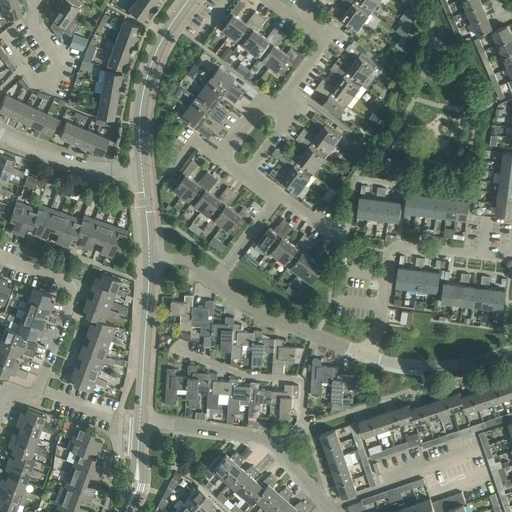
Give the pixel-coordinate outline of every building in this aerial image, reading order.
[(57,0),(54,5),(72,17),(81,3),(83,0),(61,0),(60,3),(57,0)] [(149,10),(135,0),(129,10),(142,19),(149,10)] [(154,0),(135,0),(149,10),(155,0),(154,0)] [(239,0),(219,27),(230,35),(241,19),(237,15),(246,3),(241,0),(239,0)] [(344,0),(351,5),(348,10),(364,22),(371,12),(363,6),(365,3),(361,0),(357,6),(353,3),(355,0),(344,0)] [(355,0),(353,3),(357,6),(361,0),(365,3),(363,6),(371,12),(379,2),(376,0),(355,0)] [(462,0),(467,10),(482,4),(480,0),(462,0)] [(18,3),(2,8),(6,19),(22,15),(18,3)] [(444,6),(449,18),(454,16),(448,4),(444,6)] [(467,10),(472,22),(487,15),(482,4),(467,10)] [(55,19),(50,26),(58,36),(63,29),(71,35),(80,22),(72,17),(54,5),(52,9),(55,11),(51,16),(55,19)] [(364,22),(348,10),(344,15),(332,6),(328,11),(356,32),(364,22)] [(230,35),(240,42),(245,35),(248,37),(251,33),(246,29),(249,25),(251,27),(260,15),(255,11),(246,23),(241,19),(230,35)] [(240,42),(250,50),(262,34),(257,31),(266,18),(260,15),(251,27),(249,25),(246,29),(251,33),(248,37),(245,35),(240,42)] [(487,15),(472,22),(477,34),(492,27),(487,15)] [(449,18),(454,30),(459,28),(454,16),(449,18)] [(123,19),(119,30),(135,36),(139,25),(123,19)] [(493,31),(498,44),(511,37),(511,35),(507,25),(493,31)] [(250,50),(260,58),(266,50),(268,52),(271,48),(266,44),(269,40),(272,42),(281,30),(275,26),(266,38),(262,34),(250,50)] [(399,27),(396,31),(403,36),(407,39),(408,33),(399,27)] [(459,28),(454,30),(459,41),(464,39),(459,28)] [(119,30),(115,41),(131,47),(135,36),(119,30)] [(260,58),(270,65),(282,49),(277,46),(286,34),(281,30),(272,42),(269,40),(266,44),(271,48),(268,52),(266,50),(260,58)] [(474,39),(480,51),(484,49),(479,37),(474,39)] [(511,37),(498,44),(503,55),(511,51),(511,37)] [(70,46),(82,50),(85,44),(72,40),(70,46)] [(115,41),(111,52),(127,58),(131,47),(115,41)] [(357,58),(354,62),(369,74),(377,64),(364,54),(368,49),(359,43),(356,48),(349,43),(345,49),(357,58)] [(282,49),(270,65),(283,75),(291,64),(296,68),(306,54),(295,50),(291,47),(287,53),(282,49)] [(480,51),(485,63),(489,61),(484,49),(480,51)] [(511,51),(503,55),(508,67),(511,65),(511,51)] [(127,58),(111,52),(107,63),(123,69),(127,58)] [(2,57),(9,66),(12,64),(6,55),(2,57)] [(338,58),(334,63),(346,73),(344,75),(348,78),(352,73),(356,76),(354,79),(362,84),(369,74),(354,62),(350,67),(338,58)] [(485,63),(490,75),(494,73),(489,61),(485,63)] [(241,62),(236,68),(246,75),(251,69),(241,62)] [(342,78),(338,83),(354,94),(362,84),(354,79),(356,76),(352,73),(348,78),(344,75),(346,73),(334,63),(330,69),(342,78)] [(219,66),(212,77),(219,82),(221,79),(226,83),(222,88),(226,91),(228,88),(240,97),(243,92),(231,83),(235,78),(219,66)] [(100,69),(98,80),(103,81),(120,84),(122,73),(112,71),(105,70),(100,69)] [(490,75),(495,87),(500,85),(494,73),(490,75)] [(212,77),(204,87),(220,98),(223,94),(236,103),(240,97),(228,88),(226,91),(222,88),(226,83),(221,79),(219,82),(212,77)] [(323,78),(319,84),(331,93),(333,90),(337,93),(333,98),(337,101),(339,99),(347,105),(354,94),(338,83),(335,87),(323,78)] [(103,81),(101,93),(117,96),(120,84),(103,81)] [(331,93),(319,84),(315,89),(327,98),(323,103),(339,115),(347,105),(339,99),(337,101),(333,98),(337,93),(333,90),(331,93)] [(500,85),(495,87),(500,99),(505,97),(500,85)] [(204,87),(197,97),(204,103),(202,105),(206,108),(210,103),(214,106),(212,109),(224,118),(228,112),(216,103),(220,98),(204,87)] [(101,93),(99,104),(115,107),(117,96),(101,93)] [(0,104),(0,109),(9,114),(16,99),(5,94),(0,104)] [(172,94),(168,99),(172,102),(176,97),(172,94)] [(197,97),(189,107),(205,119),(208,114),(220,123),(224,118),(212,109),(214,106),(210,103),(206,108),(202,105),(204,103),(197,97)] [(9,114),(19,119),(26,103),(16,99),(9,114)] [(19,119),(30,123),(37,108),(26,103),(19,119)] [(115,107),(99,104),(97,116),(113,119),(115,107)] [(189,107),(181,117),(186,121),(189,123),(209,138),(213,133),(201,124),(205,119),(189,107)] [(30,123),(40,128),(47,113),(37,108),(30,123)] [(47,113),(40,128),(51,133),(58,118),(47,113)] [(323,127),(319,132),(335,144),(343,134),(315,113),(311,118),(323,127)] [(59,136),(70,140),(76,125),(66,120),(59,136)] [(70,140),(81,145),(87,129),(76,125),(70,140)] [(304,128),(300,133),(312,142),(310,145),(314,148),(318,143),(322,146),(320,148),(327,154),(335,144),(319,132),(316,137),(304,128)] [(81,145),(91,149),(98,134),(87,129),(81,145)] [(308,148),(304,152),(320,164),(327,154),(320,148),(322,146),(318,143),(314,148),(310,145),(312,142),(300,133),(296,139),(308,148)] [(98,134),(91,149),(102,154),(109,138),(98,134)] [(288,148),(285,153),(297,162),(295,165),(299,168),(303,163),(307,166),(305,168),(312,174),(320,164),(304,152),(300,157),(288,148)] [(511,152),(503,151),(502,162),(511,163),(511,152)] [(0,165),(11,169),(9,172),(15,174),(17,169),(12,167),(15,158),(0,152),(0,165)] [(293,168),(289,173),(305,184),(312,174),(305,168),(307,166),(303,163),(299,168),(295,165),(297,162),(285,153),(281,159),(293,168)] [(177,180),(172,187),(174,189),(182,195),(194,179),(189,175),(198,163),(192,159),(177,180)] [(511,163),(502,162),(500,172),(511,173),(511,163)] [(0,177),(3,178),(2,179),(6,180),(9,172),(11,169),(0,165),(0,177)] [(305,184),(289,173),(285,177),(273,168),(269,174),(297,195),(305,184)] [(25,171),(17,169),(15,174),(23,177),(25,171)] [(182,195),(192,202),(197,195),(200,197),(203,193),(198,189),(201,185),(204,187),(213,175),(208,171),(199,183),(194,179),(182,195)] [(495,182),(499,182),(511,183),(511,173),(500,172),(496,172),(495,182)] [(324,183),(328,186),(336,176),(332,173),(324,183)] [(28,175),(25,183),(33,186),(36,178),(37,178),(28,174),(28,175)] [(192,202),(202,210),(214,194),(209,190),(218,178),(213,175),(204,187),(201,185),(198,189),(203,193),(200,197),(197,195),(192,202)] [(511,183),(499,182),(498,193),(511,194),(511,183)] [(202,210),(212,217),(217,210),(220,212),(223,208),(218,204),(221,200),(224,201),(233,189),(228,186),(219,198),(214,194),(202,210)] [(6,189),(3,194),(10,197),(12,191),(6,189)] [(212,217),(222,225),(234,209),(229,206),(238,193),(233,189),(224,201),(221,200),(218,204),(223,208),(220,212),(217,210),(212,217)] [(405,211),(415,213),(418,193),(407,192),(405,211)] [(415,213),(425,214),(428,194),(418,193),(415,213)] [(511,194),(498,193),(497,203),(511,204),(511,194)] [(425,214),(436,215),(438,196),(428,194),(425,214)] [(95,195),(93,201),(99,203),(101,197),(95,195)] [(357,216),(368,217),(370,197),(360,196),(357,216)] [(436,215),(446,217),(448,197),(438,196),(436,215)] [(103,197),(100,203),(109,206),(111,200),(103,197)] [(368,217),(378,218),(381,199),(370,197),(368,217)] [(446,217),(456,218),(458,198),(448,197),(446,217)] [(458,198),(456,218),(467,219),(469,200),(458,198)] [(378,218),(378,223),(388,224),(388,220),(389,220),(391,200),(381,199),(378,218)] [(11,231),(17,233),(27,204),(16,200),(9,219),(16,222),(15,226),(13,225),(11,231)] [(401,201),(391,200),(389,220),(399,221),(401,201)] [(113,201),(111,206),(119,209),(122,210),(124,205),(121,204),(113,201)] [(511,204),(497,203),(495,213),(511,215),(511,204)] [(32,227),(33,223),(33,222),(38,208),(37,208),(27,204),(17,233),(23,235),(25,229),(23,229),(25,225),(32,227)] [(34,234),(40,236),(50,208),(39,204),(37,208),(38,208),(33,222),(33,223),(39,225),(38,229),(36,228),(34,234)] [(234,209),(222,225),(235,235),(251,213),(243,207),(239,213),(234,209)] [(48,228),(54,230),(61,211),(50,208),(40,236),(46,238),(48,233),(46,232),(48,228)] [(55,242),(62,244),(72,215),(61,211),(54,230),(61,232),(59,237),(57,236),(55,242)] [(76,238),(78,234),(77,233),(83,219),(82,219),(72,215),(62,244),(68,246),(70,240),(68,240),(69,236),(76,238)] [(78,245),(85,247),(95,219),(84,215),(82,219),(83,219),(77,233),(78,234),(84,236),(82,240),(80,239),(78,245)] [(270,227),(258,242),(255,248),(265,255),(268,250),(274,242),(271,240),(274,236),(280,241),(283,236),(280,234),(289,222),(284,218),(275,230),(270,227)] [(92,239),(99,241),(105,222),(95,219),(85,247),(91,249),(93,244),(91,243),(92,239)] [(100,252),(106,255),(116,226),(105,222),(99,241),(105,243),(104,247),(102,247),(100,252)] [(268,250),(278,258),(290,242),(285,238),(294,226),(289,222),(280,234),(283,236),(280,241),(274,236),(271,240),(274,242),(268,250)] [(116,226),(106,255),(112,257),(114,251),(112,251),(114,246),(121,249),(127,230),(116,226)] [(278,258),(288,265),(294,258),(297,259),(300,256),(294,251),(298,247),(300,250),(309,237),(304,233),(295,245),(290,242),(278,258)] [(214,236),(210,242),(214,245),(222,252),(227,246),(214,236)] [(288,265),(298,272),(310,257),(306,253),(315,241),(309,237),(300,250),(298,247),(294,251),(300,256),(297,259),(294,258),(288,265)] [(310,257),(298,272),(312,283),(332,255),(324,249),(315,261),(310,257)] [(247,251),(243,256),(247,260),(251,255),(251,254),(247,251)] [(396,286),(406,287),(409,268),(399,266),(396,286)] [(406,287),(417,289),(419,269),(409,268),(406,287)] [(417,289),(417,294),(426,295),(427,290),(429,270),(419,269),(417,289)] [(429,270),(427,290),(437,291),(440,271),(429,270)] [(95,275),(93,281),(127,294),(127,291),(117,288),(120,279),(102,272),(99,279),(95,278),(96,276),(95,275)] [(5,279),(1,277),(0,279),(0,303),(4,305),(11,286),(4,283),(5,279)] [(96,288),(93,294),(112,301),(115,293),(125,297),(126,294),(127,294),(93,281),(91,286),(96,288)] [(442,302),(452,303),(454,283),(444,282),(442,302)] [(452,303),(462,304),(464,284),(454,283),(452,303)] [(462,304),(472,305),(475,286),(464,284),(462,304)] [(287,289),(285,290),(298,300),(302,295),(289,285),(287,289)] [(472,305),(483,307),(485,287),(475,286),(472,305)] [(483,307),(493,308),(495,288),(485,287),(483,307)] [(51,295),(32,288),(29,296),(28,299),(51,308),(53,303),(48,302),(51,295)] [(495,288),(493,308),(503,309),(506,290),(495,288)] [(26,302),(24,310),(43,317),(45,310),(50,312),(51,308),(28,299),(29,296),(23,294),(21,300),(26,302)] [(87,299),(85,303),(119,316),(120,313),(109,309),(112,301),(93,294),(91,300),(87,299)] [(191,330),(192,325),(193,306),(194,295),(185,294),(185,301),(172,300),(171,313),(181,314),(180,329),(191,330)] [(416,299),(414,307),(425,308),(426,300),(416,299)] [(201,334),(212,335),(213,322),(214,300),(206,300),(205,307),(193,306),(192,325),(201,325),(201,334)] [(88,309),(85,316),(97,320),(104,322),(107,314),(118,318),(119,316),(85,303),(83,307),(88,309)] [(43,317),(24,310),(21,318),(20,321),(43,329),(45,325),(40,323),(43,317)] [(19,323),(16,331),(24,334),(35,338),(37,331),(42,333),(43,329),(20,321),(21,318),(15,315),(12,321),(19,323)] [(221,351),(232,352),(234,324),(235,316),(226,316),(225,323),(213,322),(212,335),(222,336),(221,351)] [(90,324),(88,329),(122,342),(123,338),(112,335),(116,326),(104,322),(97,320),(95,326),(90,324)] [(231,359),(231,364),(240,367),(240,365),(235,359),(242,359),(243,349),(253,350),(254,332),(242,331),(242,324),(234,324),(232,352),(231,359)] [(5,326),(2,335),(1,338),(24,346),(35,350),(38,344),(26,340),(25,342),(21,340),(24,334),(16,331),(16,330),(5,326)] [(91,335),(89,342),(107,348),(111,340),(121,344),(122,342),(88,329),(87,333),(91,335)] [(264,350),(274,351),(275,338),(262,337),(263,330),(254,329),(254,332),(253,350),(252,364),(263,365),(264,350)] [(0,333),(0,349),(16,355),(17,351),(18,349),(22,350),(22,352),(33,357),(35,350),(24,346),(1,338),(2,335),(0,333)] [(204,346),(206,346),(211,346),(212,336),(204,336),(204,346)] [(275,338),(274,351),(273,373),(284,373),(285,358),(295,359),(294,362),(300,362),(305,347),(283,345),(283,338),(275,338)] [(82,346),(80,351),(114,363),(115,360),(105,356),(107,348),(89,342),(87,347),(82,346)] [(16,355),(0,349),(0,361),(16,368),(18,363),(13,362),(16,355)] [(84,356),(81,363),(99,370),(103,361),(113,365),(114,363),(80,351),(79,354),(84,356)] [(323,384),(332,384),(334,366),(321,365),(322,358),(313,358),(313,364),(312,370),(311,393),(322,393),(323,384)] [(0,374),(8,377),(10,370),(14,372),(14,374),(25,378),(27,372),(16,368),(0,361),(0,374)] [(72,372),(106,384),(107,381),(97,377),(99,370),(81,363),(79,369),(74,367),(72,372)] [(199,384),(209,385),(209,372),(197,371),(197,364),(189,364),(188,376),(187,389),(187,399),(189,399),(189,407),(196,407),(197,399),(198,399),(199,384)] [(334,366),(332,384),(331,401),(343,402),(344,387),(354,387),(355,375),(342,374),(342,367),(334,366)] [(178,388),(187,389),(188,376),(176,375),(176,368),(168,367),(165,402),(177,403),(178,388)] [(105,386),(106,384),(72,372),(71,376),(76,377),(73,384),(92,391),(95,382),(105,386)] [(219,403),(229,403),(230,380),(217,380),(218,373),(209,372),(209,385),(207,415),(209,416),(210,407),(219,408),(219,403)] [(240,404),(250,405),(250,399),(251,386),(238,385),(239,378),(230,377),(230,380),(229,403),(228,412),(240,413),(240,404)] [(511,383),(511,380),(498,384),(503,399),(511,396),(511,383)] [(261,402),(271,402),(271,389),(259,389),(260,382),(251,381),(251,386),(250,399),(250,405),(249,416),(260,417),(261,402)] [(271,389),(271,402),(281,403),(280,418),(291,419),(293,397),(299,397),(300,386),(293,384),(285,383),(284,390),(271,389)] [(498,384),(486,388),(491,403),(503,399),(498,384)] [(486,388),(474,392),(479,407),(491,403),(486,388)] [(460,392),(448,396),(453,411),(464,407),(465,407),(461,397),(462,397),(460,392)] [(474,392),(462,397),(461,397),(465,407),(464,407),(466,412),(479,407),(474,392)] [(448,396),(435,400),(440,415),(453,411),(448,396)] [(435,400),(423,405),(428,419),(440,415),(435,400)] [(409,404),(396,408),(401,423),(414,419),(410,409),(411,409),(409,404)] [(423,405),(411,409),(410,409),(414,419),(415,424),(428,419),(423,405)] [(20,413),(18,418),(41,426),(40,429),(46,431),(48,426),(42,423),(46,415),(27,408),(24,415),(20,413)] [(396,408),(384,413),(389,427),(401,423),(396,408)] [(384,413),(372,417),(377,432),(389,427),(384,413)] [(508,413),(496,418),(498,423),(510,418),(508,413)] [(377,432),(372,417),(359,421),(364,436),(377,432)] [(441,436),(434,438),(436,443),(448,439),(446,434),(441,417),(435,419),(441,436)] [(41,426),(18,418),(17,422),(21,424),(19,430),(37,437),(40,429),(41,426)] [(496,418),(483,422),(485,427),(498,423),(496,418)] [(350,424),(354,437),(360,435),(355,422),(350,424)] [(483,422),(471,426),(473,431),(485,427),(483,422)] [(55,428),(48,426),(46,431),(53,434),(53,433),(56,434),(57,432),(54,431),(55,428)] [(76,426),(72,438),(100,448),(103,442),(97,439),(96,442),(92,440),(95,433),(76,426)] [(471,426),(459,430),(461,435),(473,431),(471,426)] [(321,434),(325,446),(340,441),(336,429),(321,434)] [(37,437),(19,430),(17,437),(12,435),(10,439),(33,448),(32,451),(38,453),(40,447),(34,445),(37,437)] [(459,430),(446,434),(448,439),(461,435),(459,430)] [(479,433),(483,446),(489,444),(485,431),(479,433)] [(406,436),(407,441),(409,447),(422,442),(418,432),(406,436)] [(68,449),(77,452),(86,455),(86,454),(89,448),(93,450),(92,452),(98,454),(100,448),(72,438),(68,449)] [(434,438),(422,442),(423,448),(436,443),(434,438)] [(33,448),(10,439),(9,443),(13,445),(11,452),(15,454),(16,453),(29,458),(30,458),(32,451),(33,448)] [(353,446),(345,449),(346,453),(350,452),(354,451),(358,449),(364,447),(361,439),(356,441),(357,445),(353,446)] [(329,459),(344,454),(340,441),(325,446),(329,459)] [(407,441),(395,445),(397,451),(409,447),(407,441)] [(483,446),(488,458),(493,456),(489,444),(483,446)] [(395,445),(383,449),(385,455),(397,451),(395,445)] [(374,446),(368,448),(370,454),(372,459),(385,455),(383,449),(376,452),(374,446)] [(40,447),(38,453),(44,455),(46,449),(40,447)] [(354,451),(350,452),(351,454),(354,453),(357,459),(361,457),(363,461),(368,459),(364,447),(358,449),(354,451)] [(218,456),(203,473),(209,478),(215,471),(221,476),(240,454),(236,451),(229,457),(226,454),(222,459),(218,456)] [(77,452),(73,462),(101,472),(104,466),(98,464),(97,466),(93,465),(96,458),(86,454),(86,455),(77,452)] [(16,453),(15,454),(13,459),(9,458),(7,462),(30,471),(29,473),(35,476),(37,470),(31,468),(34,460),(30,458),(29,458),(16,453)] [(221,476),(228,483),(241,468),(238,465),(243,457),(240,454),(221,476)] [(329,459),(334,471),(349,466),(344,454),(329,459)] [(488,458),(492,470),(502,467),(499,460),(495,462),(493,456),(488,458)] [(368,459),(363,461),(367,474),(372,472),(368,459)] [(30,471),(7,462),(5,466),(10,468),(8,474),(26,481),(29,473),(30,471)] [(73,462),(69,473),(87,480),(90,473),(94,475),(93,477),(99,479),(101,472),(73,462)] [(228,483),(235,489),(255,468),(252,465),(244,470),(241,468),(228,483)] [(334,471),(338,483),(353,478),(349,466),(334,471)] [(502,467),(492,470),(496,483),(504,480),(508,479),(504,466),(502,467)] [(235,489),(243,496),(256,481),(253,478),(258,471),(255,468),(235,489)] [(175,471),(172,478),(178,481),(181,474),(175,471)] [(372,472),(367,474),(371,486),(376,484),(372,472)] [(69,473),(65,484),(93,494),(96,488),(90,486),(89,488),(85,486),(87,480),(69,473)] [(251,503),(255,499),(254,498),(274,476),(271,473),(259,484),(256,481),(243,496),(251,503)] [(26,481),(8,474),(5,481),(1,479),(0,481),(0,483),(22,492),(21,495),(27,497),(29,491),(23,489),(26,481)] [(254,498),(255,499),(262,505),(275,490),(272,487),(277,479),(274,476),(254,498)] [(172,478),(167,487),(171,491),(174,488),(178,483),(177,482),(172,478)] [(353,478),(338,483),(342,496),(357,491),(353,478)] [(424,478),(411,482),(413,487),(425,483),(424,478)] [(496,483),(500,495),(506,493),(504,488),(506,487),(504,480),(496,483)] [(411,482),(399,486),(400,492),(413,487),(411,482)] [(22,492),(0,483),(0,488),(2,489),(0,495),(18,502),(21,495),(22,492)] [(65,484),(61,495),(79,501),(82,495),(86,496),(85,498),(91,500),(93,494),(65,484)] [(399,486),(386,490),(388,496),(400,492),(399,486)] [(163,494),(162,496),(165,499),(171,491),(167,487),(163,494)] [(191,494),(210,511),(217,511),(215,510),(210,503),(212,500),(197,487),(191,494)] [(262,505),(269,511),(289,490),(285,487),(278,492),(275,490),(262,505)] [(269,511),(282,511),(290,503),(287,500),(292,493),(289,490),(269,511)] [(386,490),(374,495),(376,500),(388,496),(386,490)] [(29,491),(27,497),(34,500),(36,494),(29,491)] [(457,493),(456,493),(460,505),(464,504),(466,503),(462,492),(462,491),(461,491),(461,492),(457,493)] [(451,495),(450,495),(454,507),(460,505),(456,493),(455,493),(455,494),(451,495)] [(490,495),(494,507),(500,505),(495,493),(490,495)] [(500,495),(504,507),(510,506),(506,493),(500,495)] [(210,511),(191,494),(184,502),(195,511),(210,511)] [(18,502),(0,495),(0,508),(11,511),(18,511),(15,511),(18,502)] [(57,505),(74,511),(86,511),(88,509),(82,507),(81,509),(77,508),(79,501),(61,495),(58,502),(54,501),(54,504),(57,505)] [(376,500),(374,495),(361,499),(363,504),(376,500)] [(445,497),(444,497),(448,509),(449,509),(454,507),(450,495),(449,496),(445,497)] [(162,496),(158,505),(161,508),(168,501),(165,499),(162,496)] [(439,499),(438,499),(442,511),(448,509),(444,497),(443,498),(439,499)] [(435,511),(432,502),(431,498),(418,502),(421,511),(435,511)] [(433,501),(432,502),(435,511),(438,511),(442,511),(438,499),(437,500),(433,502),(433,501)] [(282,511),(295,511),(304,503),(300,500),(293,506),(290,503),(282,511)] [(195,511),(184,502),(177,509),(180,511),(195,511)] [(401,508),(393,511),(407,511),(406,507),(406,506),(405,502),(399,504),(401,508)] [(407,511),(421,511),(418,502),(406,506),(406,507),(407,511)] [(304,503),(295,511),(303,511),(307,506),(304,503)] [(356,503),(348,506),(350,511),(357,511),(360,511),(356,503)]
